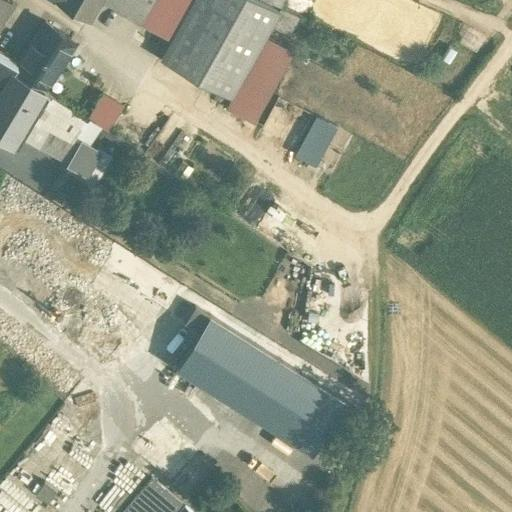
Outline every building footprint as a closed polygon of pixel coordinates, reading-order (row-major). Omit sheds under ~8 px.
[(0,0),(0,21),(12,3),(7,0),(0,0)] [(52,0),(87,21),(99,1),(99,0),(52,0)] [(193,0),(99,0),(99,1),(170,40),(193,0)] [(279,11),(259,0),(193,0),(170,40),(171,41),(161,60),(231,99),(270,27),(279,11)] [(296,20),(279,11),(270,27),(288,36),(296,20)] [(17,65),(13,72),(44,91),(75,42),(44,22),(17,65)] [(0,54),(0,81),(5,84),(13,72),(17,65),(0,54)] [(0,93),(0,137),(12,145),(44,91),(13,72),(5,84),(0,93)] [(102,94),(87,120),(107,132),(122,108),(102,94)] [(25,140),(41,149),(52,131),(65,106),(49,96),(25,140)] [(65,106),(52,131),(71,140),(76,132),(85,118),(65,106)] [(68,163),(79,145),(71,140),(52,131),(41,149),(68,163)] [(79,145),(68,163),(65,166),(84,178),(97,156),(79,145)] [(344,401),(195,306),(185,324),(199,332),(177,366),(312,452),(344,401)] [(152,478),(122,511),(154,511),(155,511),(156,511),(180,511),(185,507),(152,478)] [(44,481),(35,494),(48,503),(56,490),(44,481)]
